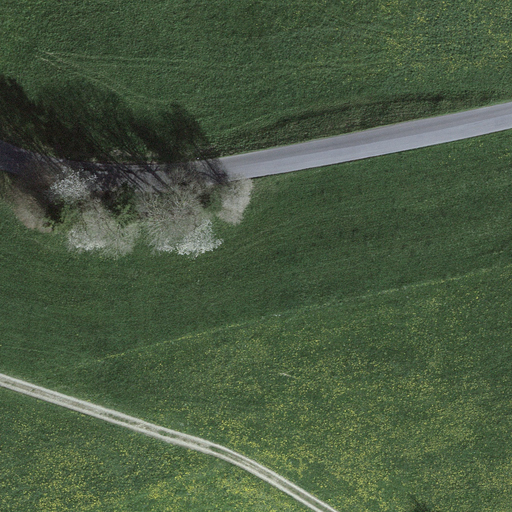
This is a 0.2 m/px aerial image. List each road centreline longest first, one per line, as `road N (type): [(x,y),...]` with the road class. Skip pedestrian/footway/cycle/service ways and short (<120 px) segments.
road 1 (tertiary): [(0,152),(40,166),(163,176),(511,113)]
road 2 (track): [(317,511),(195,446),(0,383)]
